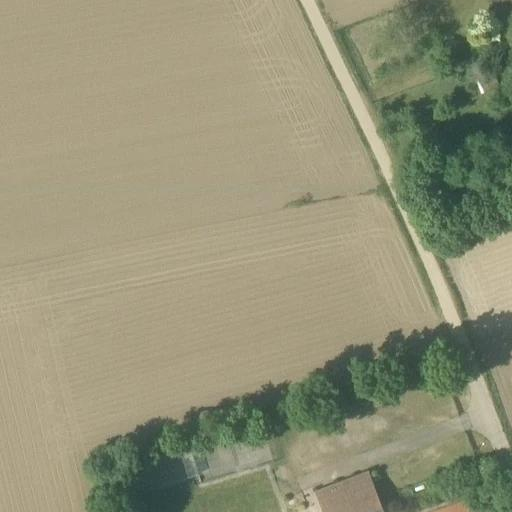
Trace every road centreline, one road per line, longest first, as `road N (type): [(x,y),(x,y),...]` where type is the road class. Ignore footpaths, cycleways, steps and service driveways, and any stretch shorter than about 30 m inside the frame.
road 1 (unclassified): [(451,318),(381,144),(308,0)]
road 2 (residential): [(511,478),(451,318)]
